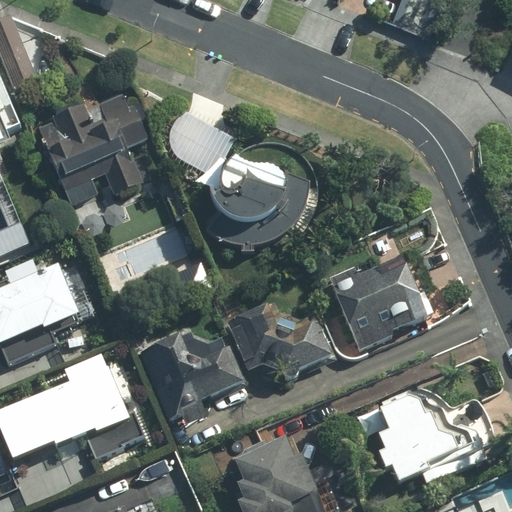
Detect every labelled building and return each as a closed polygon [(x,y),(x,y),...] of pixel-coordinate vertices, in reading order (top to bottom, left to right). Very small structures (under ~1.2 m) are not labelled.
[(402,0),(392,26),(434,42),(447,8),(434,3),(435,0),(402,0)] [(38,81),(10,18),(0,21),(0,57),(15,91),(38,81)] [(142,183),(129,150),(150,142),(132,98),(86,116),(83,108),(55,119),(57,125),(40,132),(69,207),(97,196),(86,168),(100,162),(113,194),(142,183)] [(210,180),(206,233),(223,244),(247,249),(271,245),(293,231),(305,213),(312,188),(280,170),(269,168),(252,167),(239,162),(210,180)] [(195,255),(183,226),(122,250),(133,279),(195,255)] [(394,341),(391,334),(428,319),(405,262),(359,280),(355,270),(331,280),(360,354),(394,341)] [(0,281),(0,338),(9,362),(64,340),(60,330),(85,320),(63,268),(13,288),(9,278),(0,281)] [(268,309),(228,324),(248,374),(286,384),(334,361),(317,327),(282,344),(268,309)] [(207,419),(202,407),(245,389),(230,353),(193,368),(181,339),(141,355),(168,421),(182,416),(187,427),(207,419)] [(136,417),(131,419),(110,371),(0,417),(0,429),(15,464),(56,446),(57,450),(97,433),(98,435),(87,440),(97,462),(146,441),(136,417)] [(390,433),(379,438),(385,453),(379,456),(386,473),(393,470),(400,485),(412,480),(494,444),(488,421),(476,403),(455,412),(439,400),(422,392),(381,413),(390,433)] [(291,443),(270,452),(266,443),(244,452),(248,461),(237,466),(245,485),(239,487),(246,503),(240,505),(242,511),(350,511),(358,509),(339,463),(305,477),(291,443)]
